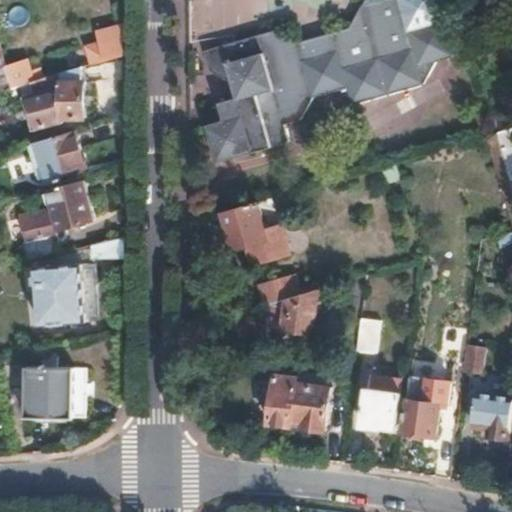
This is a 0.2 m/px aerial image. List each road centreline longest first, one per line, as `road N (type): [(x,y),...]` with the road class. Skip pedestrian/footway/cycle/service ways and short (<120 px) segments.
road 1 (residential): [(156,475),(153,0)]
road 2 (residential): [(470,511),(338,486),(156,475)]
road 3 (residential): [(156,475),(0,480)]
